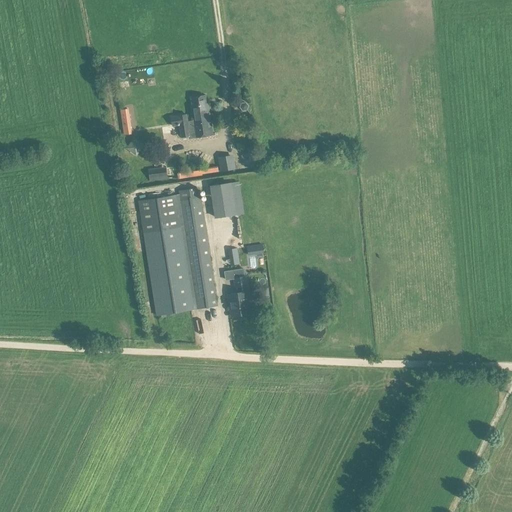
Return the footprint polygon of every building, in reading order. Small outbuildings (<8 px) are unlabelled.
[(206,104),(205,96),(191,98),(194,120),(197,138),(213,135),(208,104),(206,104)] [(243,111),(247,111),(249,106),(246,102),(241,103),(240,108),(243,111)] [(127,109),(120,111),(124,134),(131,133),(127,109)] [(188,121),(187,114),(170,117),(172,127),(179,126),(181,138),(188,137),(189,140),(196,138),(197,138),(194,120),(188,121)] [(143,146),(134,139),(127,148),(136,155),(143,146)] [(241,171),(238,151),(199,157),(201,177),(241,171)] [(167,179),(166,168),(148,171),(150,182),(167,179)] [(238,181),(211,186),(209,186),(214,219),(243,214),(238,181)] [(153,312),(215,305),(200,187),(185,189),(186,198),(178,199),(181,225),(158,228),(162,261),(159,261),(155,229),(143,231),(153,312)] [(233,278),(246,276),(245,269),(226,271),(227,280),(233,279),(233,278)] [(233,278),(233,279),(235,293),(228,294),(231,317),(247,314),(246,306),(249,306),(247,292),(249,292),(247,276),(246,276),(233,278)]
